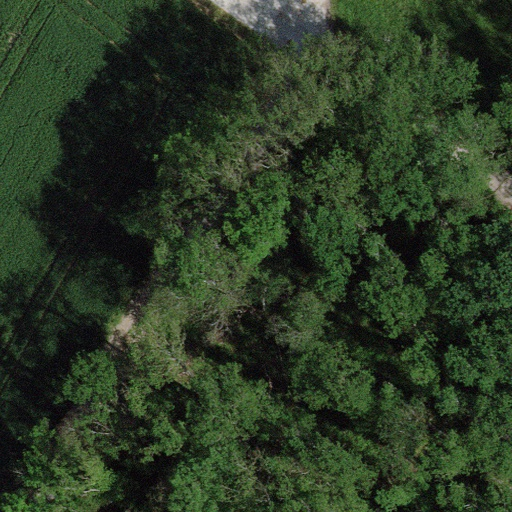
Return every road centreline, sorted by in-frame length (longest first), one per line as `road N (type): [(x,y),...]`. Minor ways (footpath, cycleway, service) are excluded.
road 1 (track): [(315,0),(317,61),(161,302),(44,511)]
road 2 (track): [(511,195),(238,0)]
